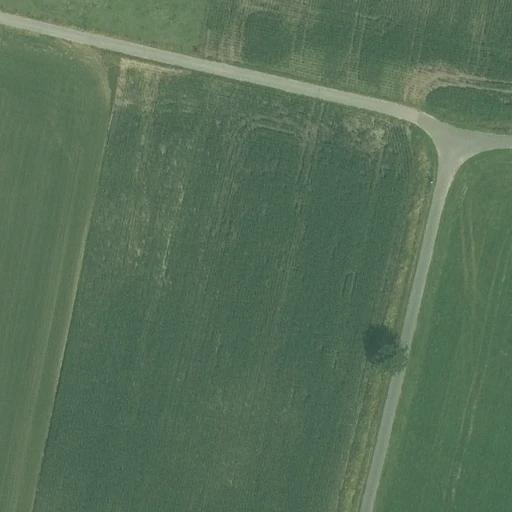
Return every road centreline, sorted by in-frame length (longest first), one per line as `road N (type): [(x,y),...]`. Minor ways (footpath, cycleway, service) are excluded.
road 1 (unclassified): [(436,146),(408,118),(0,20)]
road 2 (unclassified): [(436,146),(354,511)]
